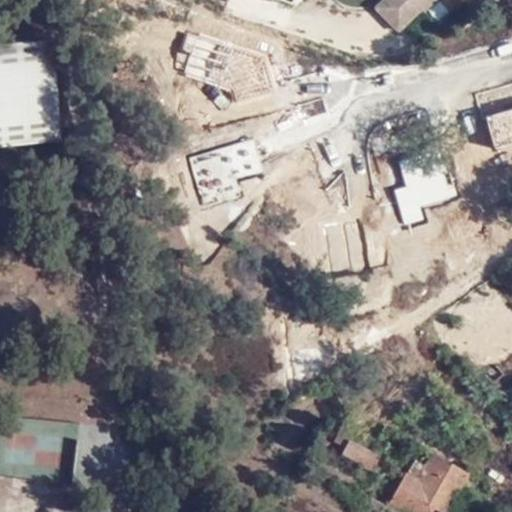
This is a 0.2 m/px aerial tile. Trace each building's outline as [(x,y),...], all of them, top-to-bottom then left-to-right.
[(399,31),(420,9),(423,12),(435,0),(385,0),(378,8),(399,31)] [(47,35),(0,40),(0,144),(55,139),(47,35)] [(77,422),(0,421),(0,477),(77,477),(77,422)] [(344,450),(375,465),(380,455),(359,444),(364,433),(354,428),(344,450)] [(449,511),(470,471),(433,451),(427,465),(415,459),(394,500),(416,511),(432,511),(436,505),(449,511)] [(376,511),(378,511),(383,504),(369,497),(364,506),(376,511)]
